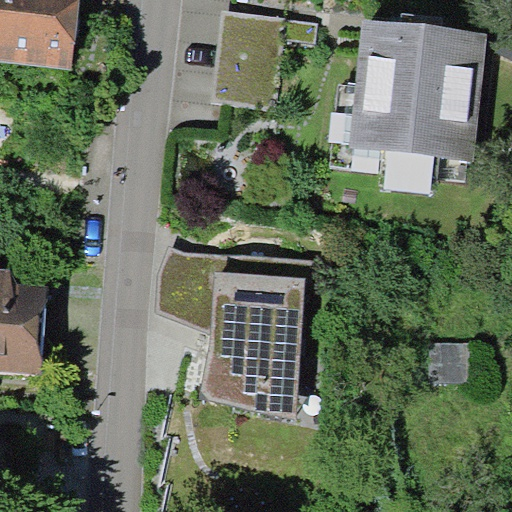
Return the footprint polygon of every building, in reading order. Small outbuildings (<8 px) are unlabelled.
[(0,0),(0,66),(60,72),(68,0),(0,0)] [(379,13),(347,10),(344,32),(320,29),(310,117),(395,127),(405,39),(376,36),(379,13)] [(280,54),(236,49),(233,75),(277,79),(280,54)] [(298,262),(161,252),(152,376),(228,381),(233,302),(295,307),(298,262)] [(0,378),(35,381),(41,300),(15,298),(16,285),(0,283),(0,378)]
